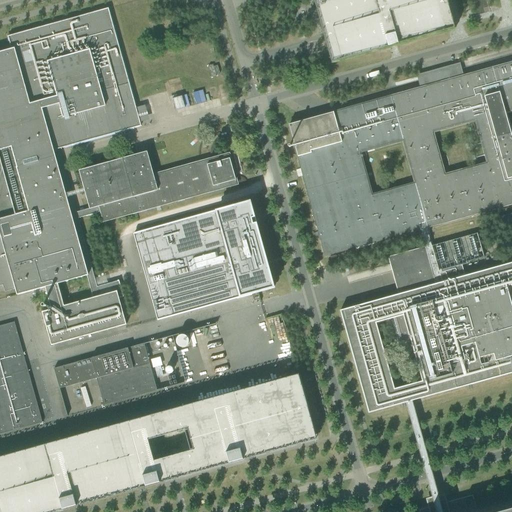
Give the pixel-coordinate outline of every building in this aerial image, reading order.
[(313,0),(325,40),(327,48),(331,64),(455,29),(450,13),(446,0),(313,0)] [(51,346),(126,325),(119,298),(122,297),(118,281),(96,287),(77,219),(101,212),(103,222),(237,185),(229,154),(153,175),(147,152),(79,171),(89,209),(75,212),(58,150),(141,126),(108,8),(8,36),(11,49),(0,52),(0,161),(1,165),(3,165),(0,178),(0,285),(3,284),(5,291),(15,289),(17,295),(45,288),(51,310),(42,312),(51,346)] [(511,63),(464,77),(460,63),(430,72),(434,85),(289,125),(325,256),(421,229),(426,228),(511,204),(511,63)] [(250,202),(134,234),(157,316),(158,320),(256,293),(273,288),(269,271),(267,264),(266,262),(255,223),(256,223),(255,217),(254,217),(250,202)] [(511,214),(498,219),(500,226),(511,222),(511,214)] [(441,282),(427,231),(426,228),(421,229),(426,247),(428,254),(404,260),(410,282),(434,276),(437,284),(441,282)] [(411,401),(511,373),(511,262),(441,282),(437,284),(398,295),(340,311),(368,413),(403,403),(411,401)] [(0,434),(18,429),(17,427),(22,425),(23,428),(42,422),(23,354),(14,323),(0,326),(0,434)] [(159,348),(189,347),(189,337),(159,338),(159,348)] [(59,389),(88,381),(96,379),(104,405),(157,391),(144,344),(54,369),(59,389)] [(0,511),(55,511),(142,488),(317,440),(299,374),(0,456),(0,511)] [(433,511),(440,511),(411,401),(403,403),(433,511)]
